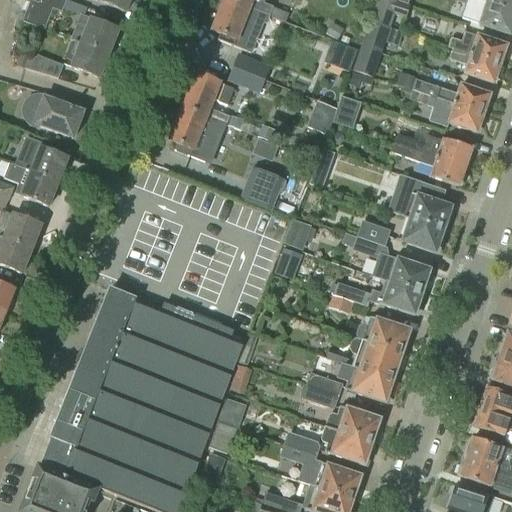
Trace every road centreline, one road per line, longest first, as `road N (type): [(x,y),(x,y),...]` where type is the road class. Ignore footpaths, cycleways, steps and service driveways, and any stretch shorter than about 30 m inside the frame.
road 1 (residential): [(0,446),(176,0)]
road 2 (unclassified): [(398,511),(511,174)]
